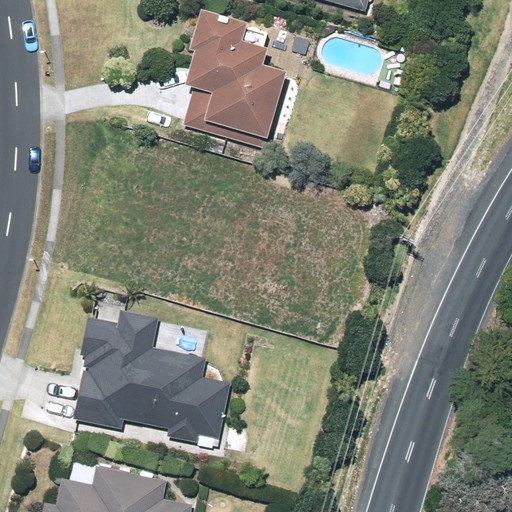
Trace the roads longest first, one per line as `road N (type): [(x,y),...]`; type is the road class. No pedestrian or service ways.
road 1 (secondary): [(390,511),(448,340),(511,207)]
road 2 (residential): [(0,268),(17,95),(5,0)]
